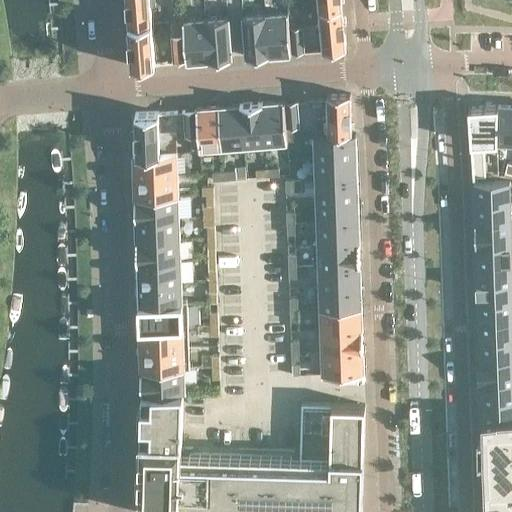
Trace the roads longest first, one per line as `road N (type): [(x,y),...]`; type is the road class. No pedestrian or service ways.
road 1 (residential): [(463,511),(447,65)]
road 2 (residential): [(381,511),(385,389),(367,70)]
road 3 (residential): [(105,88),(120,354),(116,511)]
road 4 (unclassified): [(413,167),(421,511)]
road 5 (residential): [(105,88),(367,70)]
